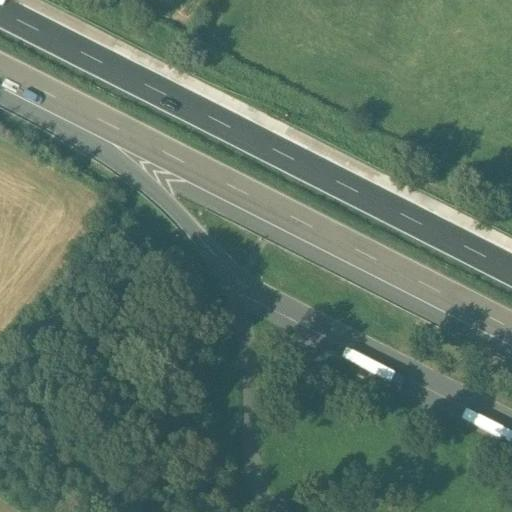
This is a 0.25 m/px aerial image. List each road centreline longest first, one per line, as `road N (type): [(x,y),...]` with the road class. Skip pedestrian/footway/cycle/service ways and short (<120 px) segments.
road 1 (motorway): [(511,265),(0,4)]
road 2 (motorway): [(0,67),(511,325)]
